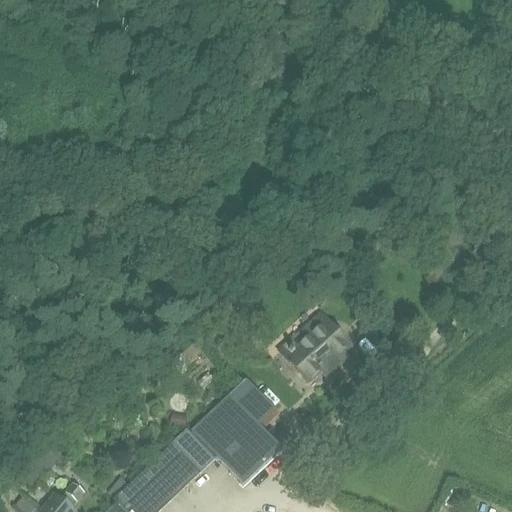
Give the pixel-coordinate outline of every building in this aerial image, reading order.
[(408,275),(397,285),(431,322),(442,312),(408,275)] [(222,305),(208,315),(210,317),(223,335),(237,325),(223,306),(222,305)] [(308,384),(349,347),(327,323),(286,360),(308,384)] [(185,366),(193,359),(205,347),(189,331),(169,347),(185,366)] [(229,398),(257,427),(273,412),(245,383),(229,398)] [(262,432),(257,427),(229,398),(190,435),(242,490),(282,453),(262,432)] [(186,432),(171,446),(113,501),(116,505),(108,511),(161,511),(214,463),(186,432)] [(29,488),(63,460),(53,448),(19,476),(29,488)] [(73,511),(71,510),(83,495),(72,485),(59,501),(53,495),(39,511),(73,511)]
